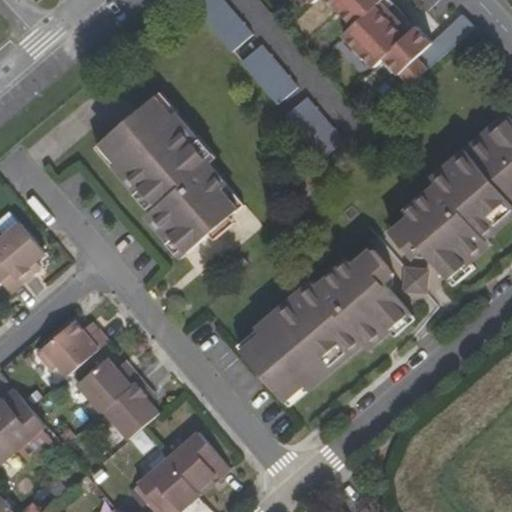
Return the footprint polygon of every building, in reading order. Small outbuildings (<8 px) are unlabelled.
[(230,0),(196,0),(237,50),(257,34),(230,0)] [(335,0),(356,23),(346,32),(375,65),(385,56),(411,85),(476,28),(464,15),(432,42),(417,25),(406,35),(378,3),(380,0),(335,0)] [(417,25),(394,0),(380,0),(378,3),(406,35),(417,25)] [(266,45),(246,61),(281,103),(301,87),(266,45)] [(178,113),(162,93),(156,98),(173,117),(178,113)] [(157,208),(152,213),(150,217),(167,237),(171,234),(189,254),(241,209),(224,190),(229,185),(212,165),(214,163),(197,143),(200,140),(178,113),(173,117),(156,98),(103,142),(120,163),(117,166),(138,190),(140,188),(157,208)] [(310,98),(289,114),(324,158),(345,142),(310,98)] [(494,137),(511,121),(511,117),(508,112),(488,130),(490,132),(494,137)] [(490,132),(468,150),(473,157),(453,173),(448,167),(434,179),(439,185),(407,212),(411,218),(394,233),(415,259),(424,251),(450,281),(470,263),(492,245),(488,239),(501,228),(497,222),(511,208),(511,121),(494,137),(490,132)] [(197,143),(214,163),(220,158),(203,137),(200,140),(197,143)] [(97,147),(115,168),(117,166),(120,163),(103,142),(97,147)] [(473,157),(468,150),(448,167),(453,173),(473,157)] [(224,190),(241,209),(246,206),(229,185),(224,190)] [(138,190),(135,193),(152,213),(157,208),(140,188),(138,190)] [(511,208),(497,222),(501,228),(511,218),(511,208)] [(0,231),(0,255),(13,271),(23,283),(35,273),(31,267),(36,262),(47,253),(21,224),(5,237),(0,231)] [(165,239),(182,260),(189,254),(171,234),(167,237),(165,239)] [(264,336),(245,352),(287,401),(305,386),(310,391),(332,372),(329,368),(349,350),(353,355),(365,344),(371,349),(392,331),(413,314),(387,283),(396,274),(374,250),(356,266),(351,261),(319,288),(314,283),(301,294),(305,299),(285,317),(280,312),(258,330),(264,336)] [(0,281),(13,271),(0,255),(0,281)] [(31,267),(35,273),(42,268),(36,262),(31,267)] [(470,263),(450,281),(454,285),(474,268),(470,263)] [(305,299),(301,294),(280,312),(285,317),(305,299)] [(396,336),(417,318),(413,314),(392,331),(396,336)] [(102,350),(110,343),(99,330),(91,337),(85,331),(77,321),(38,355),(53,372),(60,366),(70,377),(102,350)] [(91,337),(99,330),(94,324),(85,331),(91,337)] [(258,330),(239,346),(245,352),(264,336),(258,330)] [(329,368),(332,372),(353,355),(349,350),(329,368)] [(119,369),(110,359),(80,384),(94,400),(87,407),(96,418),(141,380),(131,368),(124,374),(119,369)] [(124,374),(131,368),(126,363),(119,369),(124,374)] [(117,423),(131,439),(145,427),(161,413),(152,402),(147,397),(152,392),(141,380),(96,418),(108,431),(117,423)] [(305,386),(287,401),(292,407),(310,391),(305,386)] [(0,430),(18,452),(48,427),(33,409),(17,390),(0,404),(0,430)] [(152,402),(156,398),(152,392),(147,397),(152,402)] [(0,467),(18,452),(0,430),(0,467)] [(201,433),(172,459),(199,490),(203,495),(215,485),(212,480),(216,476),(220,480),(232,470),(201,433)] [(141,486),(164,511),(182,511),(193,503),(191,498),(199,490),(172,459),(141,486)] [(212,480),(215,485),(220,480),(216,476),(212,480)] [(191,498),(193,503),(203,495),(199,490),(191,498)] [(375,511),(382,506),(370,493),(357,505),(363,511),(375,511)] [(0,511),(16,511),(2,496),(0,497),(0,511)]
